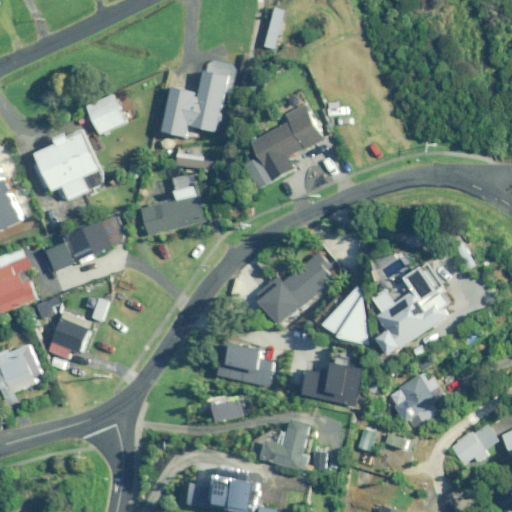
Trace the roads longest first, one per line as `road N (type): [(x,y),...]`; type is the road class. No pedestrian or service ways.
road 1 (residential): [(511,206),(468,183),(431,176),(311,210),(235,255),(148,374),(106,411)]
road 2 (residential): [(0,68),(146,0)]
